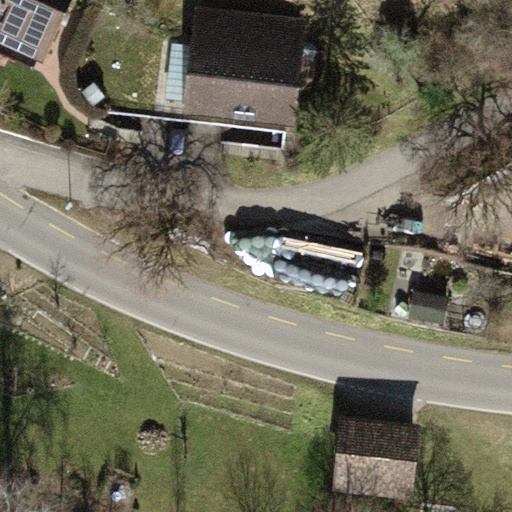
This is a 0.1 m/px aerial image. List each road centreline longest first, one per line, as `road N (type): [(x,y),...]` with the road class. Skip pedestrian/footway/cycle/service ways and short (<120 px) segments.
road 1 (tertiary): [(0,203),(185,307),(378,359),(511,376)]
road 2 (track): [(0,201),(325,205),(511,106)]
